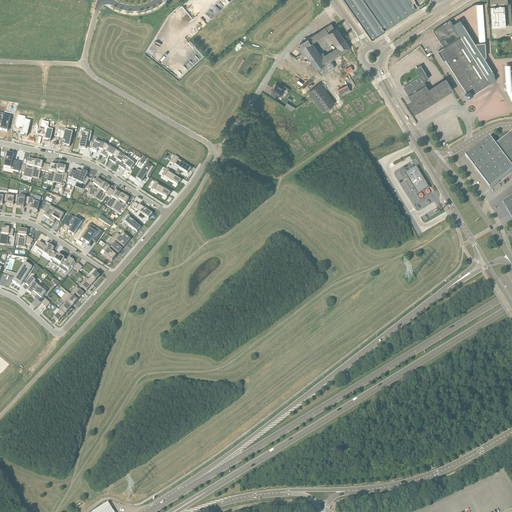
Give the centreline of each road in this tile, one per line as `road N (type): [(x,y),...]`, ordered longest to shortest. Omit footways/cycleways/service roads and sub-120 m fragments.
road 1 (primary): [(511,292),(192,485)]
road 2 (primary): [(204,493),(511,306)]
road 3 (unclassified): [(0,416),(182,216),(219,151)]
road 4 (primary): [(463,276),(192,485)]
road 5 (unclassified): [(219,151),(282,54),(336,6)]
road 6 (residential): [(0,142),(92,165),(166,213)]
road 7 (primary): [(346,489),(406,483),(511,431)]
road 8 (residential): [(84,64),(214,147)]
road 9 (residential): [(0,218),(31,224),(111,278)]
road 10 (tertiary): [(510,261),(439,160)]
